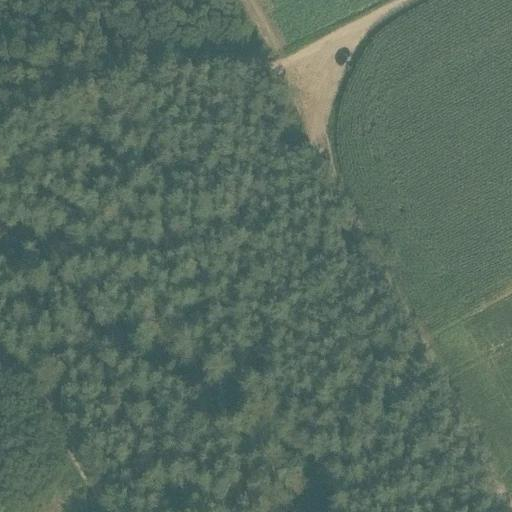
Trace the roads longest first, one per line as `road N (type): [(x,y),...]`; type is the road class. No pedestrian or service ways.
road 1 (track): [(503,511),(221,0)]
road 2 (track): [(442,0),(269,87),(128,78),(0,138)]
road 3 (track): [(96,511),(0,371)]
